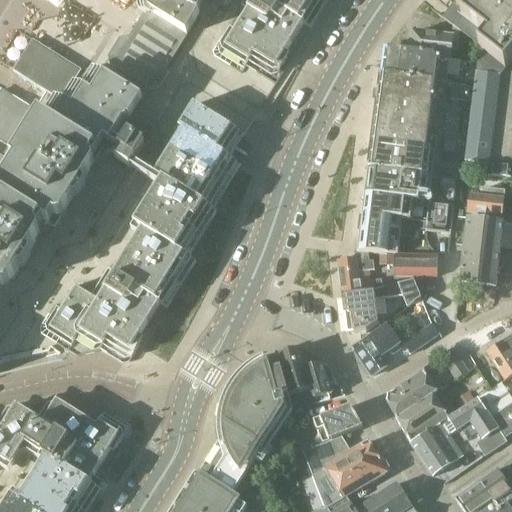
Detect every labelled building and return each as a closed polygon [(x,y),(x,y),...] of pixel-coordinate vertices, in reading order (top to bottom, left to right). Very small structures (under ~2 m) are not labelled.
[(68,0),(0,107),(0,354),(94,344),(115,355),(239,150),(330,0),(68,0)] [(511,0),(477,0),(467,14),(457,6),(445,21),(479,48),(505,69),(511,59),(511,0)] [(432,59),(450,62),(453,38),(416,34),(410,39),(402,38),(401,52),(433,57),(432,59)] [(476,72),(500,75),(505,69),(479,48),(476,72)] [(433,57),(401,52),(400,53),(384,50),(380,77),(447,86),(448,79),(469,82),(471,64),(450,62),(432,59),(433,57)] [(476,72),(475,83),(498,86),(500,75),(476,72)] [(369,169),(369,170),(421,177),(421,178),(441,180),(441,179),(455,181),(458,181),(459,165),(440,162),(441,152),(438,152),(447,86),(380,77),(378,91),(376,102),(368,169),(369,169)] [(475,83),(473,95),(497,97),(498,86),(475,83)] [(466,102),(468,88),(452,86),(450,101),(466,102)] [(473,95),(472,106),(496,109),(497,97),(473,95)] [(265,116),(271,119),(278,108),(272,105),(265,116)] [(494,120),(496,109),(472,106),(470,117),(494,120)] [(470,117),(469,128),(493,131),(494,120),(470,117)] [(492,142),(493,131),(469,128),(468,139),(492,142)] [(468,139),(466,150),(490,153),(492,142),(468,139)] [(489,164),(490,153),(466,150),(465,162),(489,164)] [(509,166),(488,165),(487,176),(508,177),(509,166)] [(418,203),(421,178),(421,177),(369,170),(367,186),(366,186),(365,197),(418,203)] [(454,188),(455,181),(441,179),(441,180),(440,187),(454,188)] [(469,196),(467,214),(484,216),(483,221),(500,223),(501,218),(504,193),(483,190),(482,198),(469,196)] [(418,203),(365,197),(362,216),(359,216),(358,225),(401,230),(402,220),(410,220),(412,204),(418,205),(418,203)] [(453,207),(427,205),(425,235),(451,237),(453,207)] [(460,283),(496,287),(500,250),(511,251),(511,224),(500,223),(483,221),(467,219),(460,283)] [(401,230),(358,225),(357,231),(360,234),(358,254),(368,255),(380,255),(394,255),(399,256),(401,230)] [(358,254),(355,254),(355,259),(340,263),(338,265),(342,297),(371,293),(371,292),(374,291),(381,289),(381,281),(370,282),(369,272),(374,271),(373,263),(369,263),(368,255),(358,254)] [(380,255),(380,266),(394,266),(394,255),(380,255)] [(437,257),(395,256),(395,277),(437,278),(437,257)] [(396,286),(407,309),(420,300),(412,282),(396,286)] [(342,299),(347,336),(366,333),(378,325),(374,291),(371,292),(371,293),(342,297),(342,299)] [(404,345),(411,355),(436,338),(431,326),(404,345)] [(401,347),(399,344),(387,327),(369,340),(370,342),(355,353),(372,377),(388,366),(381,357),(387,352),(389,355),(393,356),(400,350),(401,347)] [(511,337),(486,354),(505,382),(511,377),(511,337)] [(289,397),(311,390),(305,369),(306,369),(301,349),(278,356),(277,355),(289,397)] [(456,380),(467,373),(453,351),(441,358),(456,380)] [(0,375),(44,365),(41,354),(1,363),(0,363),(0,375)] [(264,511),(246,477),(291,405),(289,397),(277,355),(275,356),(277,362),(265,365),(264,359),(251,366),(240,375),(231,386),(226,395),(222,405),(220,411),(218,418),(218,424),(218,428),(218,432),(231,440),(204,482),(196,476),(172,511),(264,511)] [(323,364),(306,369),(305,369),(311,390),(315,405),(330,401),(328,396),(331,395),(323,364)] [(387,404),(394,417),(405,410),(407,414),(437,394),(431,384),(436,381),(429,370),(424,374),(388,397),(387,404)] [(477,401),(489,419),(511,403),(511,400),(501,385),(477,401)] [(453,417),(437,394),(407,414),(405,410),(394,417),(402,431),(411,445),(440,426),(453,417)] [(469,424),(482,441),(483,440),(490,435),(497,430),(489,419),(477,401),(453,417),(440,426),(448,438),(469,424)] [(511,403),(489,419),(497,430),(503,439),(511,432),(511,403)] [(87,511),(101,491),(97,489),(90,484),(122,432),(102,419),(97,426),(61,404),(47,426),(21,410),(7,433),(0,428),(0,467),(8,473),(20,455),(28,454),(43,464),(22,498),(14,493),(1,511),(87,511)] [(313,422),(322,446),(341,438),(357,430),(348,409),(350,408),(350,407),(313,422)] [(302,411),(294,413),(298,425),(306,422),(302,411)] [(462,458),(448,438),(440,426),(411,445),(420,458),(419,459),(424,465),(433,478),(433,477),(462,458)] [(497,430),(490,435),(483,440),(482,441),(476,445),(485,458),(492,453),(499,448),(506,444),(503,439),(497,430)] [(327,510),(388,474),(390,472),(384,462),(382,463),(378,456),(379,455),(371,443),(370,444),(369,442),(352,453),(341,438),(322,446),(302,455),(327,510)] [(455,501),(462,511),(498,511),(511,502),(511,493),(498,471),(497,472),(497,473),(456,501),(455,501)] [(408,511),(413,509),(397,486),(398,485),(397,484),(355,511),(350,503),(337,511),(408,511)] [(511,511),(511,502),(498,511),(511,511)]
